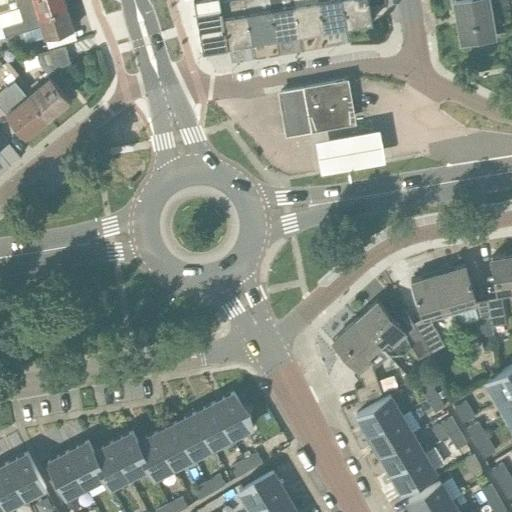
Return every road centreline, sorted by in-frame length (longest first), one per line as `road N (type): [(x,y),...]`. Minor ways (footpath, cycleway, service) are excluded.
road 1 (residential): [(268,344),(384,245),(511,215)]
road 2 (residential): [(0,391),(268,344)]
road 3 (tertiary): [(253,216),(511,170)]
road 4 (residential): [(408,74),(348,65),(161,91)]
road 5 (residential): [(161,91),(116,102),(0,200)]
road 6 (residential): [(358,511),(268,344)]
road 7 (tertiary): [(0,258),(147,234)]
